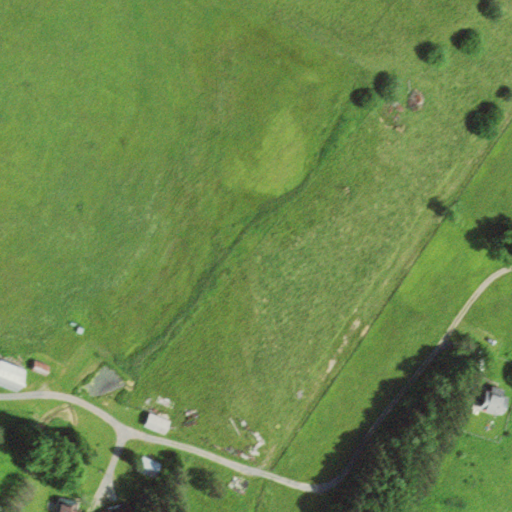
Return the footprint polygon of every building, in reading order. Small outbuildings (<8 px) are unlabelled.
[(0,385),(14,385),(14,363),(0,362),(0,385)] [(498,415),(505,389),(481,383),(473,408),(498,415)] [(140,425),(162,433),(169,413),(147,406),(140,425)] [(226,489),(244,496),(248,483),(231,476),(226,489)] [(69,511),(69,501),(53,501),(53,511),(69,511)]
